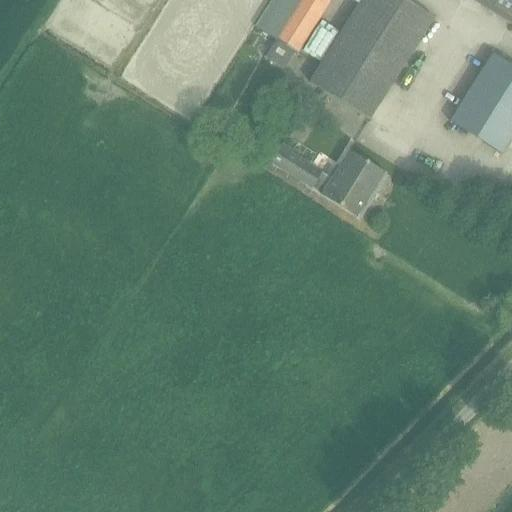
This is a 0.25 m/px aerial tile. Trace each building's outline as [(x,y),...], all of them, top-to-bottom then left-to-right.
[(272,0),(255,28),(299,54),(331,0),(272,0)] [(431,20),(415,9),(400,0),(360,0),(308,84),(368,122),(431,20)] [(511,0),(471,0),(511,25),(511,0)] [(449,123),(501,155),(511,136),(511,67),(492,55),(449,123)] [(208,115),(202,124),(211,129),(216,120),(208,115)] [(269,163),(340,207),(357,218),(384,174),(348,152),(331,180),(321,174),(321,173),(278,147),(269,163)]
